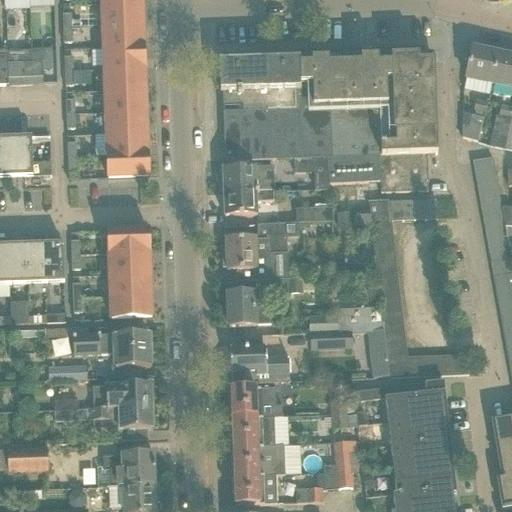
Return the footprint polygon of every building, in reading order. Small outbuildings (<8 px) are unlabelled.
[(5,0),(6,11),(29,11),(29,0),(5,0)] [(142,6),(102,7),(103,29),(143,27),(142,6)] [(71,16),(62,16),(63,30),(72,30),(71,16)] [(143,27),(103,29),(103,50),(143,49),(143,40),(144,40),(143,39),(143,27)] [(72,44),(72,30),(63,30),(63,45),(72,44)] [(143,49),(103,50),(104,72),(144,71),(143,49)] [(42,86),(42,70),(52,70),(51,51),(32,52),(33,86),(42,86)] [(217,58),(215,58),(216,89),(222,89),(222,113),(224,163),(293,161),(326,160),(380,158),(381,185),(380,185),(380,195),(428,193),(427,157),(437,156),(434,57),(422,57),(421,51),(391,52),(392,59),(377,60),(376,53),(362,54),(327,55),(327,73),(327,75),(314,75),(314,55),(302,55),(251,57),(237,57),(217,58)] [(491,85),(497,56),(472,51),(466,80),(491,85)] [(33,86),(32,52),(7,53),(8,87),(33,86)] [(511,58),(497,56),(491,85),(511,89),(511,58)] [(64,74),(73,73),(73,59),(64,59),(64,74)] [(144,71),(104,72),(105,94),(145,92),(145,81),(145,80),(144,71)] [(74,88),(73,73),(64,74),(65,88),(74,88)] [(145,92),(105,94),(106,115),(146,114),(146,113),(145,92)] [(66,117),(75,116),(74,102),(65,102),(66,117)] [(474,117),(462,115),(461,139),(477,144),(486,115),(488,104),(476,102),(474,113),(475,113),(474,117)] [(504,151),(511,111),(511,109),(501,108),(499,118),(496,118),(489,148),(504,151)] [(146,114),(106,115),(107,137),(147,135),(146,114)] [(75,131),(75,116),(66,117),(66,131),(75,131)] [(147,135),(107,137),(107,158),(147,157),(147,148),(147,147),(147,135)] [(33,179),(31,139),(12,140),(14,180),(33,179)] [(12,140),(0,140),(0,180),(14,180),(12,140)] [(76,145),(67,145),(67,160),(76,160),(76,145)] [(148,179),(147,157),(107,158),(108,181),(148,179)] [(380,158),(326,160),(328,174),(329,186),(333,186),(334,210),(369,208),(368,203),(369,203),(367,185),(380,185),(381,185),(380,158)] [(76,160),(67,160),(68,174),(77,174),(76,160)] [(326,160),(293,161),(294,175),(315,175),(315,193),(324,193),(330,193),(329,186),(328,174),(326,160)] [(492,160),(472,163),(474,175),(494,172),(492,160)] [(223,195),(272,194),(271,182),(254,183),(254,170),(222,171),(223,195)] [(494,172),(474,175),(477,187),(497,184),(494,172)] [(497,184),(477,187),(479,199),(499,196),(497,184)] [(272,205),(272,194),(223,195),(224,219),(256,218),(255,205),(272,205)] [(499,196),(479,199),(481,211),(501,208),(499,196)] [(425,222),(424,201),(413,202),(414,222),(425,222)] [(436,201),(424,201),(425,222),(437,221),(436,201)] [(402,202),(369,203),(368,203),(369,208),(391,223),(402,223),(402,202)] [(413,202),(402,202),(402,223),(414,222),(413,202)] [(391,223),(369,208),(369,209),(370,222),(372,231),(372,238),(393,235),(391,223)] [(501,208),(481,211),(483,224),(503,220),(501,209),(501,208)] [(333,223),(332,210),(331,209),(295,211),(295,225),(333,223)] [(369,209),(353,210),(353,215),(353,232),(372,231),(370,222),(369,209)] [(511,210),(501,209),(503,220),(505,229),(511,228),(511,214),(511,210)] [(353,215),(336,215),(337,232),(353,232),(353,215)] [(505,232),(505,229),(503,220),(483,224),(485,236),(505,232)] [(227,272),(228,284),(253,283),(256,283),(269,283),(268,256),(286,255),(285,226),(256,227),(257,241),(225,242),(227,272)] [(148,232),(135,233),(108,234),(109,256),(149,255),(148,232)] [(505,232),(485,236),(487,248),(507,244),(505,232)] [(394,248),(393,235),(372,238),(374,249),(374,250),(394,248)] [(79,243),(70,243),(71,257),(80,257),(79,243)] [(509,256),(507,244),(487,248),(490,260),(509,256)] [(62,245),(53,246),(43,246),(45,286),(64,285),(62,245)] [(43,246),(25,247),(27,287),(45,286),(43,246)] [(7,247),(0,247),(0,287),(9,287),(7,247)] [(25,247),(17,247),(7,247),(9,287),(27,287),(25,247)] [(394,248),(374,250),(375,263),(395,260),(394,248)] [(149,264),(149,255),(109,256),(109,278),(150,276),(149,265),(150,265),(150,264),(149,264)] [(511,268),(509,256),(490,260),(492,272),(511,268)] [(80,257),(71,257),(71,272),(80,271),(80,257)] [(395,260),(375,263),(376,266),(377,275),(397,273),(395,260)] [(511,280),(511,270),(511,268),(492,272),(494,284),(511,280)] [(397,273),(377,275),(378,287),(398,285),(397,273)] [(150,297),(150,276),(109,278),(110,299),(151,298),(151,297),(150,297)] [(511,293),(511,280),(494,284),(496,296),(511,293)] [(302,282),(289,282),(289,296),(303,296),(302,282)] [(253,283),(228,284),(228,296),(227,296),(229,328),(255,327),(255,326),(270,326),(269,303),(257,304),(256,283),(253,283)] [(398,285),(378,287),(380,300),(400,297),(398,285)] [(72,300),(81,300),(81,286),(72,286),(72,300)] [(511,305),(511,293),(496,296),(498,308),(511,305)] [(400,297),(380,300),(381,309),(381,312),(401,310),(400,297)] [(151,298),(110,299),(111,321),(151,320),(150,298),(151,298)] [(81,300),(72,300),(73,315),(82,315),(81,300)] [(511,305),(498,308),(500,320),(511,318),(511,305)] [(381,312),(381,309),(336,312),(337,318),(309,319),(310,336),(344,334),(367,333),(383,333),(382,325),(381,312)] [(401,310),(381,312),(382,325),(403,322),(401,310)] [(65,325),(65,316),(46,317),(46,326),(65,325)] [(10,327),(28,327),(28,318),(10,319),(10,327)] [(511,318),(500,320),(502,332),(511,330),(511,318)] [(10,319),(0,319),(0,327),(10,327),(10,319)] [(403,322),(382,325),(383,333),(384,337),(404,335),(403,322)] [(511,342),(511,330),(502,332),(505,344),(511,342)] [(383,333),(367,333),(369,350),(385,348),(384,337),(383,333)] [(344,351),(344,336),(344,334),(310,336),(310,352),(344,351)] [(148,335),(73,338),(74,359),(115,357),(116,371),(150,369),(148,335)] [(406,347),(404,335),(384,337),(385,348),(385,349),(406,347)] [(406,347),(385,349),(389,381),(407,360),(406,347)] [(230,355),(227,355),(228,371),(230,371),(231,375),(231,376),(231,382),(232,387),(257,386),(289,385),(288,359),(265,360),(265,350),(230,351),(230,355)] [(466,357),(454,358),(455,378),(468,377),(466,357)] [(442,358),(430,359),(431,379),(443,378),(442,358)] [(455,378),(454,358),(442,358),(443,378),(455,378)] [(419,359),(407,360),(389,381),(420,379),(419,359)] [(431,379),(430,359),(419,359),(420,379),(431,379)] [(45,384),(87,382),(86,368),(44,370),(45,384)] [(443,384),(353,395),(354,405),(385,401),(396,496),(393,497),(393,511),(448,511),(447,491),(450,491),(438,396),(444,395),(443,384)] [(150,387),(92,389),(92,411),(151,409),(150,387)] [(275,390),(231,392),(231,394),(228,394),(229,409),(232,409),(232,421),(273,420),(282,420),(281,409),(275,409),(275,390)] [(332,418),(346,416),(345,403),(330,404),(332,418)] [(151,409),(92,411),(86,412),(87,423),(108,422),(108,433),(152,431),(151,409)] [(511,511),(511,409),(503,411),(504,420),(491,422),(495,446),(501,479),(496,480),(499,495),(502,511),(511,509),(511,511)] [(56,413),(54,413),(55,424),(74,424),(74,412),(56,413)] [(365,414),(356,415),(357,428),(365,428),(367,428),(365,414)] [(347,430),(346,416),(332,418),(333,432),(347,430)] [(273,420),(232,421),(232,423),(229,423),(230,438),(233,438),(233,450),(274,449),(273,420)] [(366,437),(365,428),(357,428),(358,437),(366,437)] [(348,444),(334,445),(336,467),(337,467),(339,490),(352,489),(351,476),(349,455),(348,444)] [(274,449),(233,450),(233,452),(230,452),(231,467),(234,466),(234,479),(275,477),(284,477),(283,449),(274,449)] [(48,474),(47,451),(8,453),(8,476),(48,474)] [(103,467),(96,467),(97,488),(109,488),(110,488),(122,488),(154,487),(153,456),(122,457),(122,458),(102,458),(103,467)] [(337,467),(336,467),(323,468),(325,492),(339,490),(337,467)] [(275,477),(234,479),(234,481),(231,481),(232,495),(235,495),(235,508),(276,507),(275,477)] [(372,479),(363,480),(364,489),(372,488),(372,479)] [(110,488),(109,488),(110,511),(123,510),(123,511),(154,511),(155,505),(158,504),(158,490),(154,490),(154,487),(122,488),(110,488)] [(321,489),(307,490),(296,490),(296,505),(307,505),(322,504),(321,489)]
